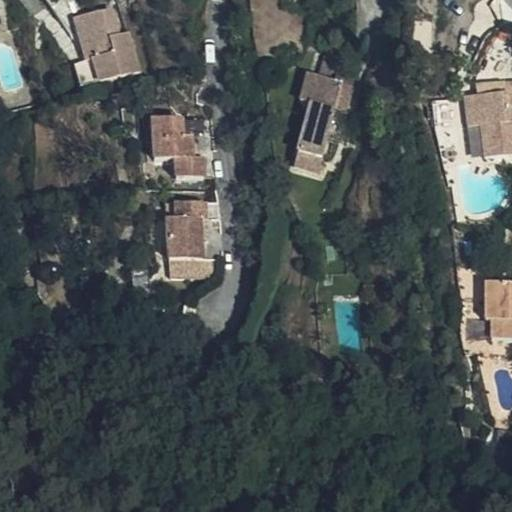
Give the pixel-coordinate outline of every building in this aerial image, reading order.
[(296,0),(294,7),(301,9),(303,0),(296,0)] [(75,15),(86,58),(94,56),(100,80),(140,69),(129,27),(119,30),(112,5),(75,15)] [(324,55),(315,79),(330,83),(332,79),(337,58),(324,55)] [(94,56),(75,61),(80,85),(100,80),(94,56)] [(307,106),(313,78),(303,75),(296,102),(307,106)] [(315,79),(313,78),(307,106),(291,168),(314,174),(317,162),(323,140),(336,144),(343,114),(354,117),(362,88),(332,79),(330,83),(315,79)] [(505,95),(464,99),(468,128),(481,126),(485,159),(511,155),(511,84),(504,85),(505,95)] [(180,135),(180,119),(151,120),(152,161),(173,161),(173,177),(201,177),(200,160),(192,160),(190,135),(180,135)] [(203,201),(173,203),(174,220),(164,219),(165,261),(200,259),(197,224),(198,219),(204,218),(203,201)] [(174,220),(173,203),(163,203),(164,219),(174,220)] [(210,223),(197,224),(200,259),(212,259),(210,223)] [(511,285),(489,285),(489,324),(494,324),(494,342),(511,342),(511,285)] [(365,297),(365,287),(353,287),(354,298),(365,297)]
